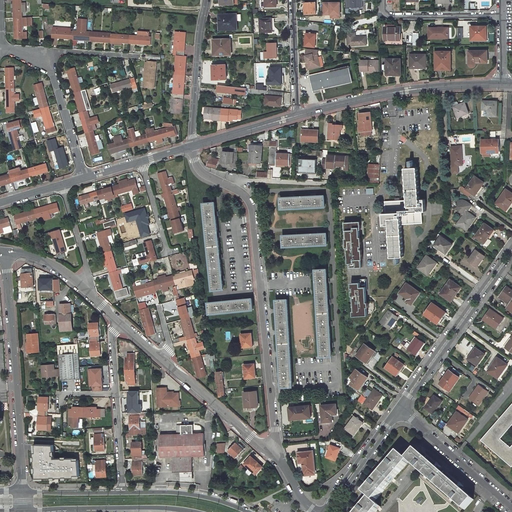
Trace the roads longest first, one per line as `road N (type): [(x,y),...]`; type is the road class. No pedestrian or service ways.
road 1 (unclassified): [(205,174),(238,188),(248,207),(280,459)]
road 2 (unknown): [(271,391),(341,385),(332,212)]
road 3 (unclassified): [(0,259),(22,492)]
road 4 (residential): [(297,116),(403,89),(503,85)]
road 5 (residential): [(398,407),(511,251)]
road 6 (tertiary): [(24,511),(192,511)]
road 7 (residential): [(207,0),(193,149)]
road 8 (residential): [(511,505),(398,407)]
road 9 (unclassified): [(166,363),(280,459)]
road 10 (residential): [(40,58),(59,80),(84,177)]
road 11 (residential): [(384,0),(393,15),(503,15)]
road 12 (tertiary): [(247,511),(182,493),(122,492)]
road 13 (residential): [(325,511),(398,407)]
road 14 (residential): [(205,174),(276,187),(329,186)]
